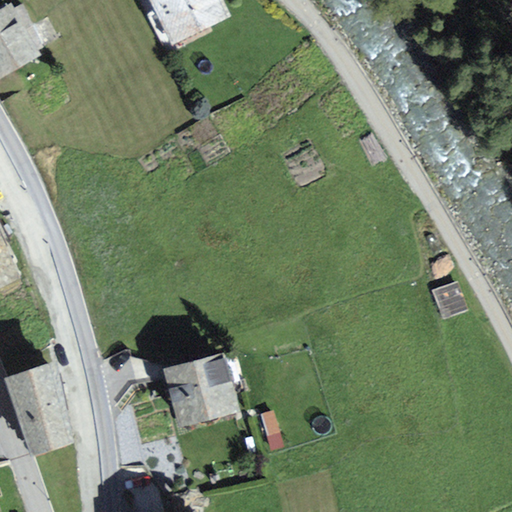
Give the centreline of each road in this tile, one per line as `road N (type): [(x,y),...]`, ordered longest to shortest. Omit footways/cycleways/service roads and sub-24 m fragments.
road 1 (residential): [(511,349),(362,94),(291,0)]
road 2 (secondary): [(0,141),(48,239),(90,382),(106,511)]
